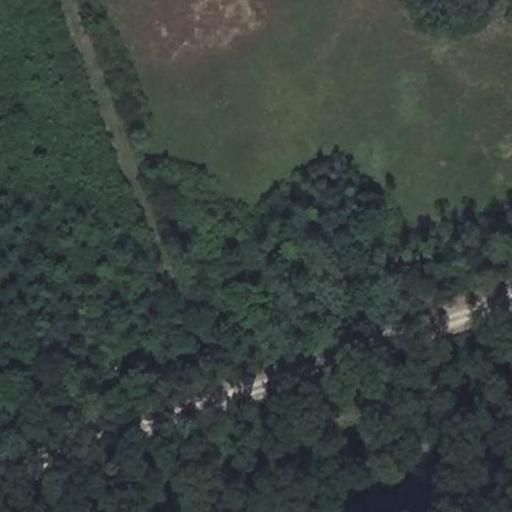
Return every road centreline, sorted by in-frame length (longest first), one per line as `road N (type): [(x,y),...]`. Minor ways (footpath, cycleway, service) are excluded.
road 1 (track): [(511,294),(0,476)]
road 2 (track): [(67,0),(184,299),(200,405)]
